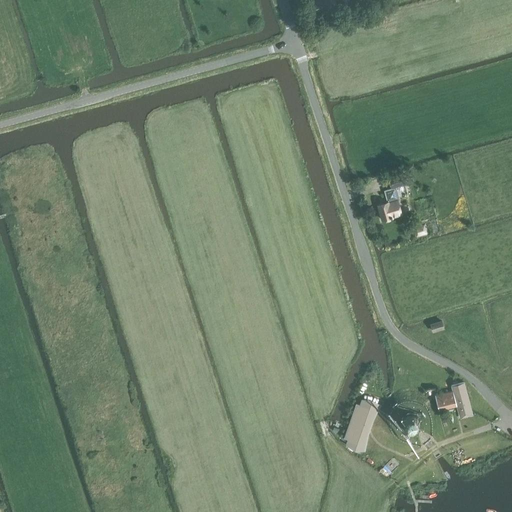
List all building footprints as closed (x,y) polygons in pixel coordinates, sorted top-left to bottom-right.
[(312,0),(317,14),(339,7),(336,0),(312,0)] [(396,186),(405,184),(402,172),(388,176),(392,189),(385,190),(388,201),(378,204),(382,219),(403,213),(399,198),(397,198),(395,191),(397,190),(396,186)] [(427,233),(424,223),(415,226),(417,235),(427,233)] [(444,328),(442,320),(431,323),(433,331),(444,328)] [(464,381),(451,385),(453,390),(457,406),(460,419),(473,416),(472,411),(464,381)] [(436,394),(435,395),(439,411),(457,406),(453,390),(436,394)] [(355,450),(365,451),(369,434),(372,423),(381,405),(373,400),(362,398),(360,404),(357,403),(345,438),(348,439),(346,444),(355,450)] [(402,419),(401,423),(402,427),(404,430),(408,432),(412,433),(416,432),(417,430),(418,429),(420,427),(420,426),(421,424),(421,423),(420,419),(418,416),(415,414),(411,413),(407,414),(404,416),(402,419)]
